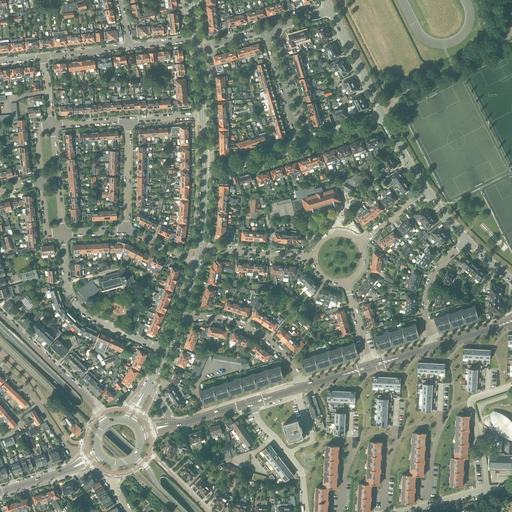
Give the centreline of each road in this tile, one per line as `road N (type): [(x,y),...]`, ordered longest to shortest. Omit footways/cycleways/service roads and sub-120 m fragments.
road 1 (secondary): [(0,331),(194,511)]
road 2 (residential): [(165,351),(77,308),(62,234)]
road 3 (tertiary): [(105,423),(0,314)]
road 4 (residential): [(181,314),(256,331),(284,355),(301,387)]
road 5 (residential): [(466,240),(437,268),(426,294),(431,346)]
